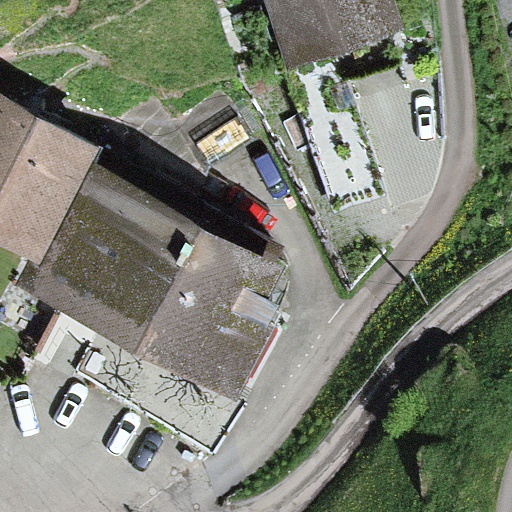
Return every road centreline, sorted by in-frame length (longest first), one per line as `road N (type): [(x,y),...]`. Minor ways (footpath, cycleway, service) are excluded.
road 1 (residential): [(179,511),(278,420),(432,220),(461,150),(452,0)]
road 2 (residential): [(276,511),(311,484),(407,359),(511,275)]
